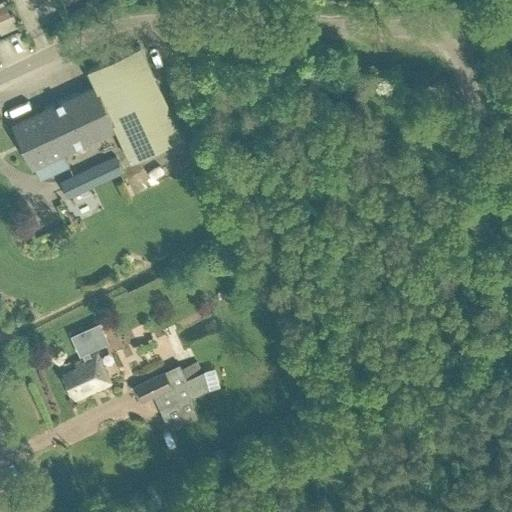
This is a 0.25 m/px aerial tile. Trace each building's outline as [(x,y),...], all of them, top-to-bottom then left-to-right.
[(5,2),(0,4),(0,18),(10,13),(5,2)] [(131,159),(182,135),(140,44),(89,68),(96,85),(13,123),(33,165),(116,126),(131,159)] [(32,97),(12,102),(14,111),(34,105),(32,97)] [(59,179),(67,195),(120,170),(112,153),(59,179)] [(134,190),(149,183),(144,174),(129,181),(134,190)] [(77,367),(64,373),(74,396),(108,381),(97,357),(95,351),(90,353),(89,350),(96,346),(88,326),(71,334),(80,354),(82,353),(83,356),(74,360),(77,367)] [(124,346),(107,350),(112,369),(129,365),(124,346)] [(152,394),(160,410),(208,388),(203,368),(201,369),(196,359),(180,366),(178,361),(133,382),(142,399),(152,394)]
